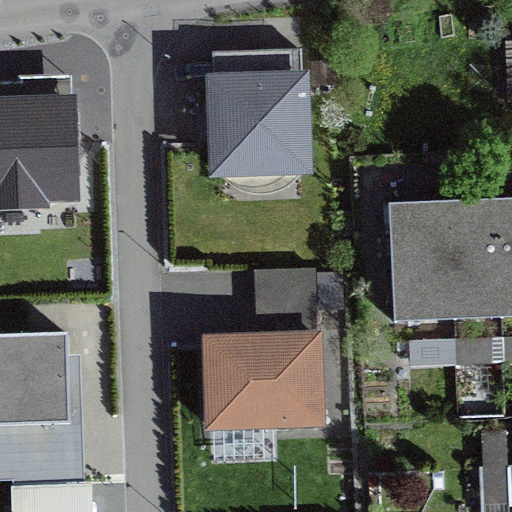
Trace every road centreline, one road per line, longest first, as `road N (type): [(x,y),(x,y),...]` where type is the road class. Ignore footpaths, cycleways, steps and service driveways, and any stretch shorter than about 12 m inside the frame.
road 1 (residential): [(134,2),(148,511)]
road 2 (residential): [(0,20),(134,2)]
